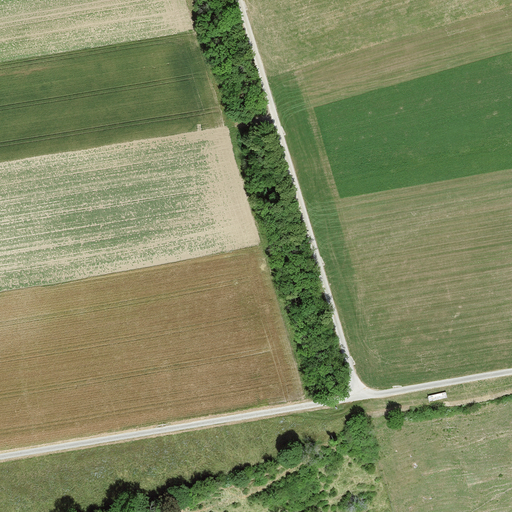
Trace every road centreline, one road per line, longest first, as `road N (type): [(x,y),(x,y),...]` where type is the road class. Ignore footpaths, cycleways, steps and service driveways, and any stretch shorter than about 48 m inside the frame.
road 1 (track): [(374,396),(346,356),(238,0)]
road 2 (track): [(374,396),(0,457)]
road 3 (track): [(511,373),(374,396)]
